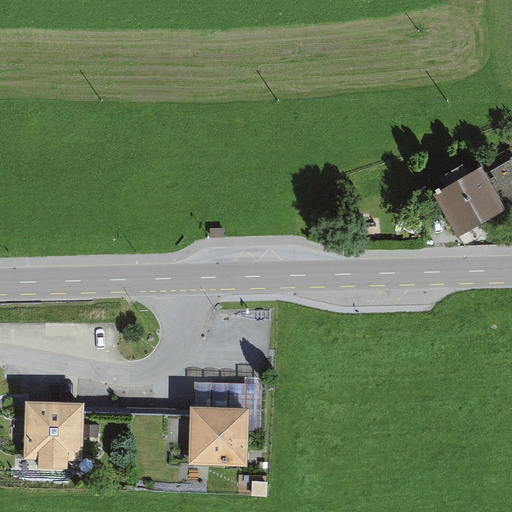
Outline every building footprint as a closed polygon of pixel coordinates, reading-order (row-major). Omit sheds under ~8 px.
[(481,170),(439,193),(460,231),(511,201),(511,160),(484,176),(481,170)] [(222,229),(210,229),(211,238),(222,237),(222,229)] [(189,407),(194,387),(173,382),(168,402),(189,407)] [(65,407),(13,406),(12,464),(64,465),(65,407)] [(230,408),(172,409),(172,461),(230,460),(230,408)]
